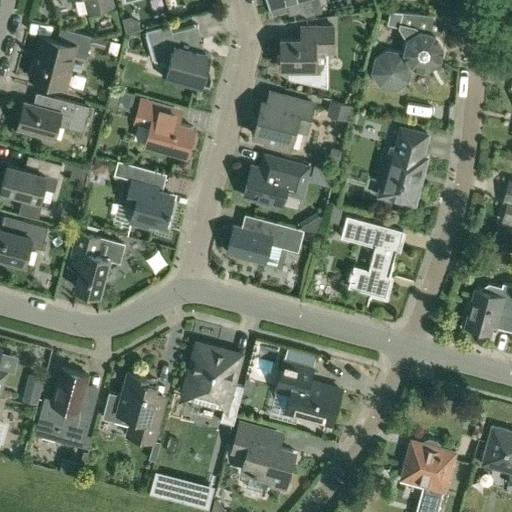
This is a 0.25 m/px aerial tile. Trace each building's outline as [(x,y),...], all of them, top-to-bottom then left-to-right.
[(84,0),(88,11),(114,4),(112,0),(84,0)] [(303,3),(302,0),(268,0),(270,4),(279,2),(281,9),(288,13),(299,11),(303,3)] [(433,13),(402,11),(390,10),(387,22),(399,25),(406,37),(403,51),(388,48),(375,56),(371,72),(379,85),(395,89),(408,80),(412,66),(426,69),(440,61),(443,46),(435,32),(429,30),(433,13)] [(126,31),(140,27),(138,20),(130,15),(122,18),(126,31)] [(162,33),(167,51),(161,75),(202,86),(203,82),(209,84),(211,76),(208,63),(211,53),(201,50),(194,24),(162,33)] [(280,38),(280,66),(290,66),(289,76),(316,82),(316,52),(325,52),(326,52),(333,51),(333,24),(301,24),(301,38),(280,38)] [(42,34),(31,76),(63,85),(72,52),(86,56),(89,43),(105,47),(107,38),(61,26),(57,38),(42,34)] [(119,44),(110,42),(107,53),(116,56),(119,44)] [(24,101),(17,126),(54,136),(57,124),(83,130),(90,105),(54,95),(50,108),(24,101)] [(262,101),(253,134),(265,137),(264,140),(289,147),(295,127),(306,130),(314,102),(287,95),(283,106),(262,101)] [(181,108),(141,97),(135,120),(150,124),(145,142),(186,153),(193,126),(178,121),(181,108)] [(350,111),(352,104),(338,100),(330,98),(326,113),(334,115),(348,119),(350,111)] [(391,146),(378,194),(414,204),(427,156),(422,154),(428,133),(401,125),(395,147),(391,146)] [(54,190),(55,185),(61,163),(35,156),(32,169),(7,163),(7,165),(9,166),(3,186),(1,186),(0,188),(39,199),(42,186),(54,190)] [(103,165),(105,159),(95,156),(91,169),(99,171),(101,172),(103,165)] [(251,164),(243,194),(281,204),(286,184),(302,188),(309,165),(280,157),(277,171),(251,164)] [(172,210),(169,209),(173,193),(157,189),(158,184),(143,180),(147,167),(118,159),(114,173),(131,178),(125,202),(134,205),(130,220),(147,225),(149,220),(165,224),(165,221),(169,222),(172,210)] [(70,178),(82,182),(86,168),(74,164),(72,169),(70,178)] [(331,169),(320,166),(318,174),(329,178),(331,169)] [(511,199),(509,198),(503,219),(511,221),(511,199)] [(346,213),(341,235),(374,244),(368,267),(354,264),(352,269),(350,268),(348,276),(350,276),(348,285),(385,295),(391,273),(390,273),(396,250),(397,251),(403,229),(346,213)] [(233,223),(226,250),(278,264),(283,246),(298,250),(304,228),(262,217),(258,230),(233,223)] [(20,232),(0,226),(0,255),(24,262),(29,244),(42,247),(48,225),(23,219),(20,232)] [(306,229),(304,236),(316,239),(317,232),(306,229)] [(123,242),(101,236),(77,230),(70,257),(82,260),(75,286),(99,293),(102,283),(115,275),(108,261),(109,257),(119,260),(123,242)] [(474,286),(464,325),(490,332),(492,324),(511,329),(511,283),(503,281),(502,285),(489,282),(479,287),(474,286)] [(188,382),(184,396),(224,406),(220,419),(233,422),(243,384),(231,381),(239,353),(224,349),(223,353),(197,346),(192,367),(189,368),(186,380),(188,382)] [(284,359),(276,387),(291,391),(286,410),(331,422),(340,388),(309,379),(312,367),(284,359)] [(88,373),(62,366),(53,399),(44,396),(39,415),(60,421),(57,432),(85,440),(95,404),(81,400),(88,373)] [(101,415),(130,423),(127,434),(153,441),(149,457),(156,459),(161,440),(154,439),(166,394),(153,391),(157,379),(128,371),(122,394),(108,390),(101,415)] [(36,403),(39,393),(25,389),(22,399),(28,401),(36,403)] [(285,486),(291,465),(291,464),(289,463),(293,449),(270,443),(274,429),(240,420),(231,450),(245,454),(245,456),(248,457),(244,471),(269,478),(268,481),(285,486)] [(511,483),(511,429),(492,424),(481,462),(510,470),(507,482),(511,483)] [(445,489),(451,465),(456,449),(442,446),(440,442),(437,438),(429,436),(424,438),(421,440),(411,437),(400,477),(425,484),(417,511),(436,511),(443,488),(445,489)] [(86,451),(84,451),(81,462),(67,459),(64,470),(80,475),(86,451)] [(194,478),(188,500),(208,506),(214,484),(194,478)] [(213,511),(224,511),(225,511),(221,503),(219,500),(217,499),(214,498),(211,509),(211,511),(213,511)]
